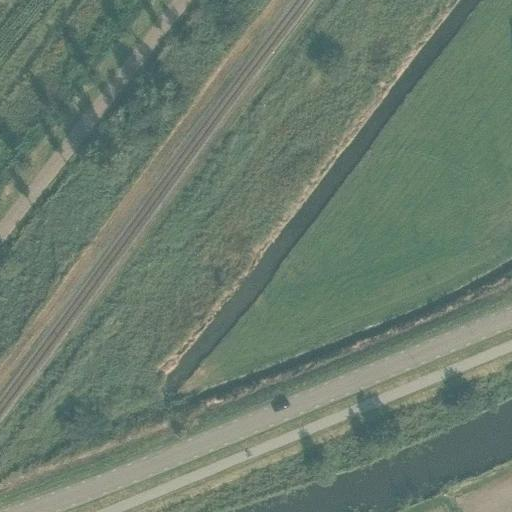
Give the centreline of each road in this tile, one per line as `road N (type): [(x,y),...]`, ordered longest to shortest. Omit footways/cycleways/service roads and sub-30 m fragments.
road 1 (tertiary): [(24,511),(511,314)]
road 2 (unclassified): [(0,235),(183,0)]
